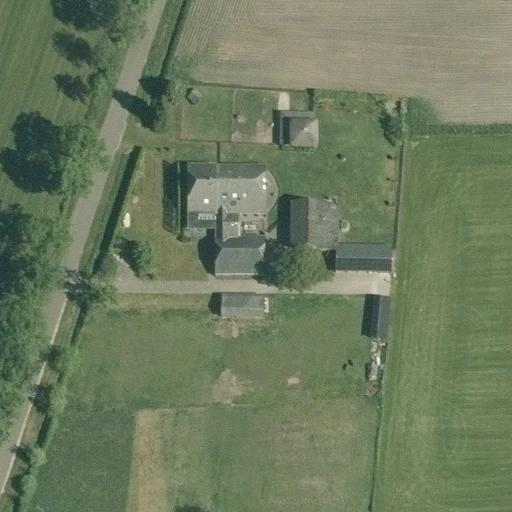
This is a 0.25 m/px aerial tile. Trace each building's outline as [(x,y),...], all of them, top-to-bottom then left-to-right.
[(291,116),(291,149),(313,149),(313,117),(291,116)] [(214,277),(263,277),(263,239),(229,239),(229,217),(264,217),(264,168),(187,168),(187,216),(215,216),(215,239),(214,277)] [(335,274),(376,275),(376,270),(391,271),(392,253),(376,252),(376,250),(337,249),(337,207),(289,205),(289,253),(335,254),(335,274)] [(136,256),(151,259),(155,241),(139,238),(136,256)] [(224,318),(263,318),(263,296),(224,296),(224,318)]
